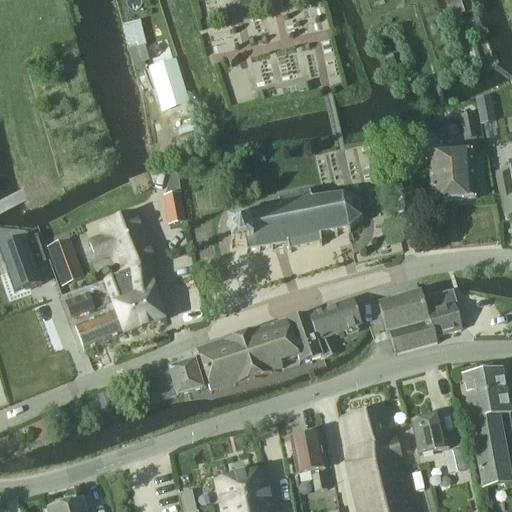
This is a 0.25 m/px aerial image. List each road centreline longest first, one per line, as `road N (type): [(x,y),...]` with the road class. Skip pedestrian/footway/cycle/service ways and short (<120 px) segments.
road 1 (unclassified): [(511,264),(437,263),(311,297),(90,381),(0,425)]
road 2 (tertiary): [(0,490),(246,420),(383,366),(511,349)]
